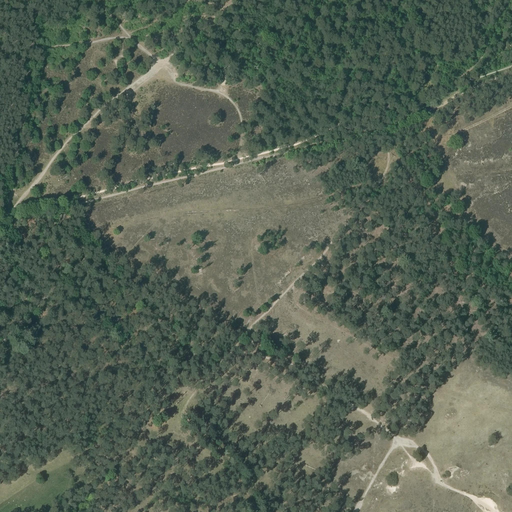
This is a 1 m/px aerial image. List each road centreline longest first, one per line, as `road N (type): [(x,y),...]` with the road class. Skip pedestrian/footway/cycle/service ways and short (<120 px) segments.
road 1 (track): [(3,223),(372,134),(443,103)]
road 2 (track): [(228,0),(103,104),(7,217)]
road 3 (unknown): [(42,0),(3,223)]
